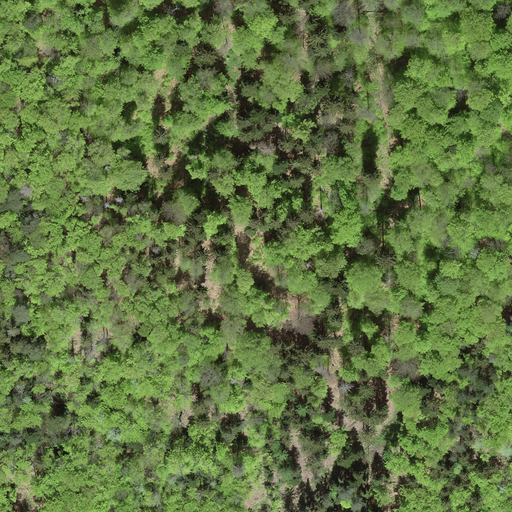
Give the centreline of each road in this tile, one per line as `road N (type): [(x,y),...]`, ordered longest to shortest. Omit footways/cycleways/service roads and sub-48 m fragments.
road 1 (track): [(402,412),(394,139),(381,90),(381,45),(511,130)]
road 2 (track): [(277,511),(402,412),(426,430),(511,454)]
